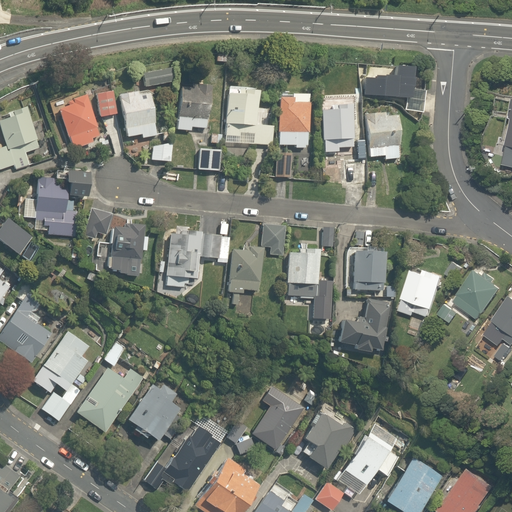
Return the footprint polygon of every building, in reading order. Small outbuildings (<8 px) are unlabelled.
[(358,78),(358,96),(370,95),(370,99),(405,99),(405,66),(388,67),(388,75),(364,75),(364,78),(358,78)] [(162,67),(139,74),(143,87),(166,80),(162,67)] [(187,128),(203,127),(202,90),(202,83),(184,83),(184,90),(171,91),(172,131),(187,131),(187,128)] [(256,95),(256,86),(220,85),(219,144),(267,144),(268,125),(251,125),(251,95),(256,95)] [(104,86),(86,91),(94,117),(112,112),(104,86)] [(111,95),(122,137),(135,133),(137,139),(155,134),(142,87),(111,95)] [(303,91),(283,91),(283,97),(272,97),(271,133),(274,133),(274,145),(291,145),(290,149),(302,150),(303,91)] [(80,97),(78,92),(45,105),(51,120),(55,118),(62,137),(65,136),(70,150),(89,142),(88,139),(99,135),(83,96),(80,97)] [(0,168),(9,165),(13,173),(28,167),(23,153),(37,147),(19,103),(0,110),(0,168)] [(323,109),(315,109),(318,153),(335,152),(335,148),(350,147),(347,104),(322,105),(323,109)] [(360,118),(365,157),(378,156),(379,161),(396,159),(391,114),(360,118)] [(511,116),(508,116),(497,164),(511,168),(510,175),(511,175),(511,116)] [(135,166),(148,167),(149,160),(167,161),(167,143),(135,143),(135,166)] [(218,149),(190,148),(189,170),(217,171),(218,149)] [(288,151),(271,150),(270,176),(287,176),(288,151)] [(85,170),(69,170),(69,181),(85,181),(85,170)] [(67,200),(61,200),(62,180),(30,179),(28,213),(35,213),(34,225),(43,225),(42,237),(70,239),(72,210),(66,209),(67,200)] [(93,233),(102,236),(108,215),(87,208),(79,236),(91,239),(93,233)] [(109,222),(106,270),(115,271),(115,274),(135,275),(138,224),(109,222)] [(280,248),(288,248),(288,226),(259,225),(259,247),(267,247),(267,255),(279,255),(280,248)] [(330,226),(318,225),(317,247),(329,247),(330,226)] [(192,234),(163,232),(160,286),(181,287),(181,284),(184,284),(185,280),(193,280),(194,256),(214,257),(215,230),(192,228),(192,234)] [(225,235),(217,234),(216,263),(224,263),(225,235)] [(296,253),(282,252),(280,296),(312,297),(314,248),(296,247),(296,253)] [(257,249),(245,248),(244,252),(225,252),(223,292),(239,292),(240,289),(254,290),(257,249)] [(380,290),(381,252),(349,251),(348,290),(380,290)] [(394,311),(410,317),(411,314),(426,319),(441,275),(410,265),(394,311)] [(497,287),(470,269),(449,301),(476,319),(497,287)] [(511,300),(506,297),(489,321),(493,324),(488,331),(503,342),(491,358),(500,364),(511,347),(511,300)] [(22,316),(30,306),(19,298),(0,324),(0,346),(22,363),(44,332),(22,316)] [(345,351),(371,352),(382,303),(382,299),(363,299),(357,320),(335,320),(334,344),(345,344),(345,351)] [(456,312),(442,303),(434,314),(448,324),(456,312)] [(76,355),(83,346),(60,330),(25,379),(44,393),(50,385),(52,387),(37,409),(55,422),(78,390),(67,382),(83,360),(76,355)] [(123,351),(112,343),(100,360),(111,367),(123,351)] [(130,385),(99,365),(68,412),(99,432),(130,385)] [(135,426),(132,431),(151,444),(175,408),(167,403),(170,399),(146,383),(123,418),(135,426)] [(264,406),(251,427),(278,444),(300,408),(265,386),(256,400),(264,406)] [(305,447),(298,459),(321,472),(346,430),(313,411),(295,441),(305,447)] [(242,429),(230,421),(220,437),(232,444),(242,429)] [(386,437),(362,423),(328,480),(353,494),(386,437)] [(157,467),(153,464),(141,481),(149,487),(158,474),(180,489),(212,444),(205,439),(207,435),(195,426),(186,439),(183,437),(168,458),(165,456),(157,467)] [(215,452),(196,482),(199,484),(193,494),(199,498),(193,507),(200,511),(234,511),(256,478),(215,452)] [(410,511),(435,475),(408,457),(379,502),(394,511),(410,511)] [(13,471),(1,463),(0,463),(0,481),(4,485),(13,471)] [(340,492),(321,480),(309,498),(328,510),(340,492)] [(0,511),(10,496),(0,488),(0,511)] [(282,511),(274,506),(277,501),(259,489),(244,511),(282,511)] [(299,511),(308,499),(299,493),(288,510),(290,511),(299,511)]
